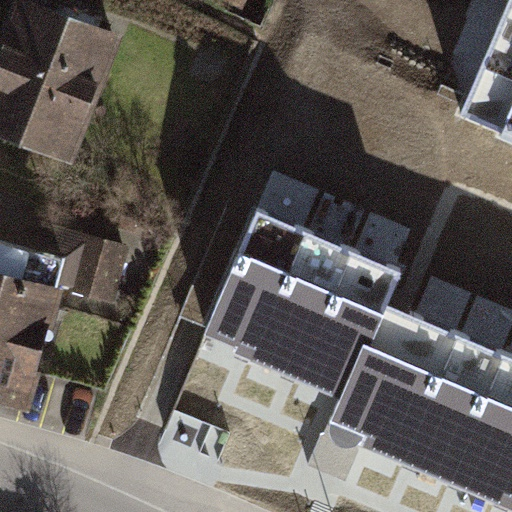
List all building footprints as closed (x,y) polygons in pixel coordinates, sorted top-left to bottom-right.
[(130,13),(95,0),(39,0),(22,45),(5,39),(0,51),(0,123),(76,152),(130,13)] [(328,0),(250,0),(312,32),(328,0)] [(511,0),(507,0),(457,109),(511,132),(511,0)] [(397,263),(256,202),(202,328),(340,388),(326,416),(511,495),(511,351),(385,297),(397,263)] [(0,388),(23,394),(58,282),(106,298),(121,240),(22,212),(16,240),(0,234),(0,388)]
